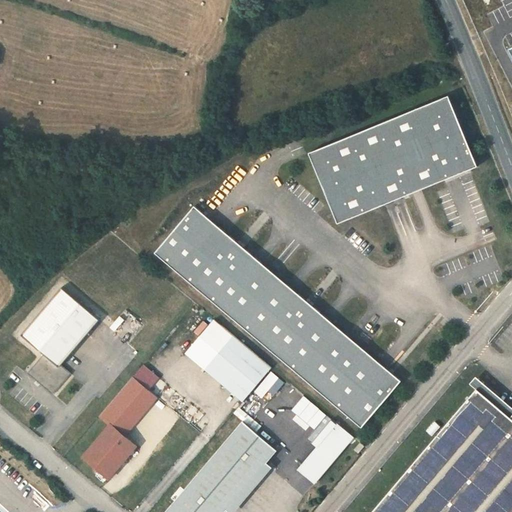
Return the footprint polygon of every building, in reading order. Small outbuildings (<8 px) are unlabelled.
[(478,166),(449,95),(310,152),(339,223),(478,166)] [(362,427),(402,380),(195,206),(155,252),(362,427)] [(61,365),(100,320),(62,287),(21,335),(44,354),(28,373),(53,395),(71,374),(61,365)] [(246,398),(272,367),(215,319),(189,350),(208,366),(246,398)] [(246,398),(208,366),(205,369),(243,401),(246,398)] [(111,424),(115,428),(120,422),(124,426),(153,393),(133,376),(100,416),(110,425),(111,424)] [(511,511),(511,417),(477,388),(372,511),(511,511)] [(317,446),(337,423),(327,415),(303,396),(291,410),(315,429),(307,438),(317,446)] [(243,421),(165,511),(225,511),(277,450),(243,421)] [(435,421),(427,431),(432,436),(440,426),(435,421)] [(120,422),(115,428),(120,432),(124,426),(120,422)] [(354,437),(337,423),(317,446),(298,469),(315,483),(354,437)] [(115,428),(111,424),(110,425),(84,457),(109,478),(137,446),(120,432),(115,428)] [(360,442),(354,449),(358,453),(364,446),(360,442)]
